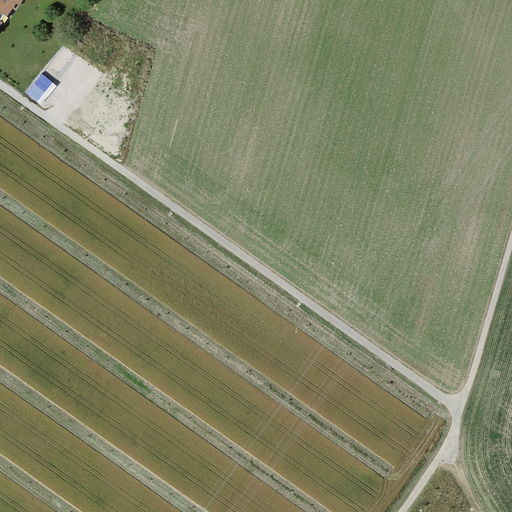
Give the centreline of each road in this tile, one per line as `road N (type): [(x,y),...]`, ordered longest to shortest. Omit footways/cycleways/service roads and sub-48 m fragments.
road 1 (residential): [(460,411),(0,84)]
road 2 (track): [(402,511),(445,448),(511,242)]
